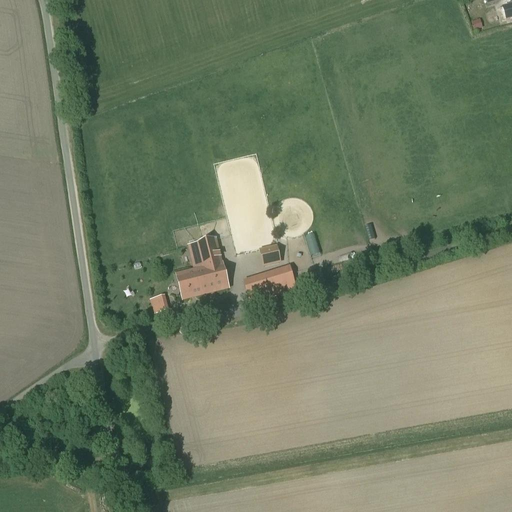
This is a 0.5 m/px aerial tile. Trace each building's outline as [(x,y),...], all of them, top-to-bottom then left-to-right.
[(511,0),(510,0),(511,5),(511,7),(503,10),(506,22),(511,20),(511,0)] [(215,241),(189,247),(195,272),(201,296),(227,289),(215,241)] [(276,248),(260,252),(264,267),(280,263),(276,248)] [(289,268),(243,282),(250,305),(296,291),(289,268)] [(195,272),(176,277),(182,300),(201,296),(195,272)]
